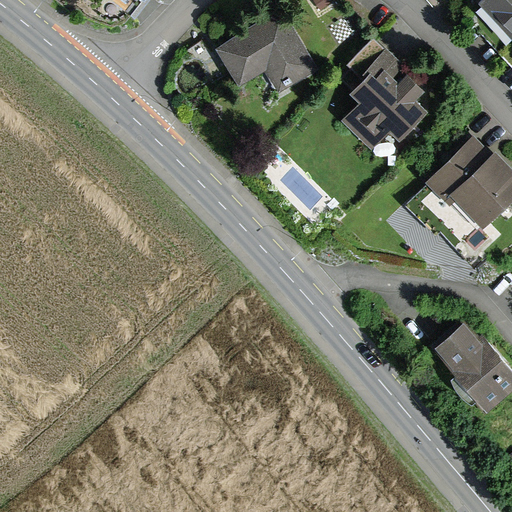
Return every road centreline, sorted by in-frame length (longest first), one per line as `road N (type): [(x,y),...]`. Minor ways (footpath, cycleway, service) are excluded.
road 1 (secondary): [(311,301),(108,94)]
road 2 (secondary): [(490,511),(311,301)]
road 3 (residential): [(511,332),(484,301),(438,285),(354,275),(311,301)]
road 4 (residential): [(511,108),(410,0)]
road 5 (secondary): [(108,94),(0,3)]
road 6 (residential): [(196,0),(108,94)]
